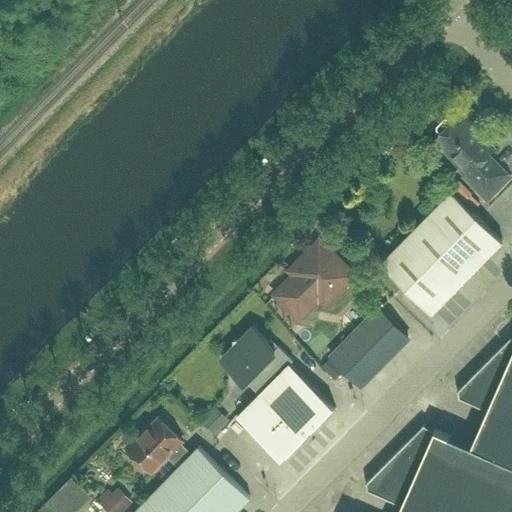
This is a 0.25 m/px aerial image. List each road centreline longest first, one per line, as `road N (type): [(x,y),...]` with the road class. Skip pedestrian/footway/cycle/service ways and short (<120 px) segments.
road 1 (tertiary): [(0,463),(445,14)]
road 2 (unclassified): [(288,511),(511,283)]
